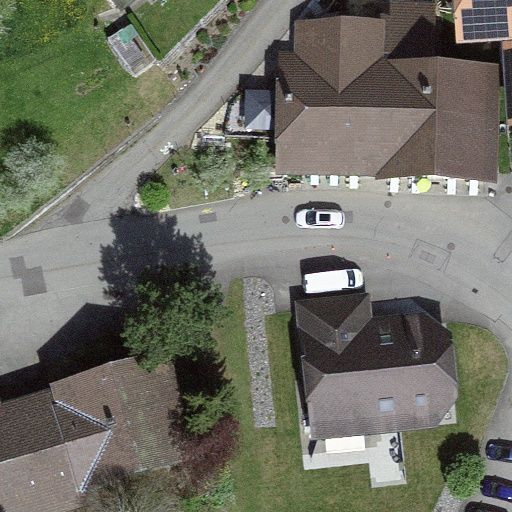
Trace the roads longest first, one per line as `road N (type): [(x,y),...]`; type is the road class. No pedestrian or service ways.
road 1 (tertiary): [(27,264),(310,223),(406,233),(511,286)]
road 2 (residential): [(284,0),(210,93),(27,264)]
